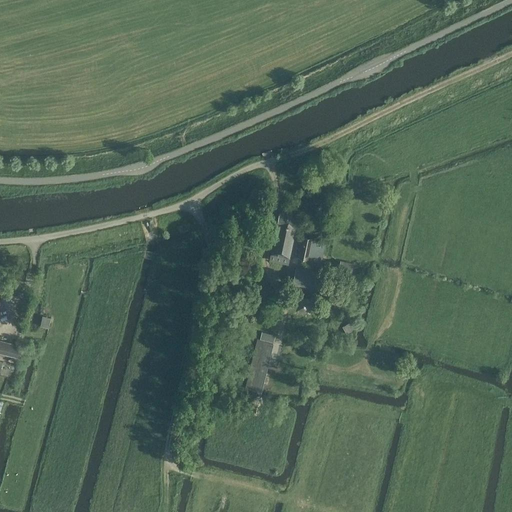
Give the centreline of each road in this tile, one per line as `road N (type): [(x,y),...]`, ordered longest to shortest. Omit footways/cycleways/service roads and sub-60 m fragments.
road 1 (unclassified): [(0,181),(91,182),(144,169),(511,5)]
road 2 (unclassified): [(288,155),(166,211),(0,242)]
road 3 (track): [(168,464),(167,438),(210,259),(191,200)]
road 4 (track): [(288,155),(511,56)]
road 5 (track): [(168,464),(288,499)]
